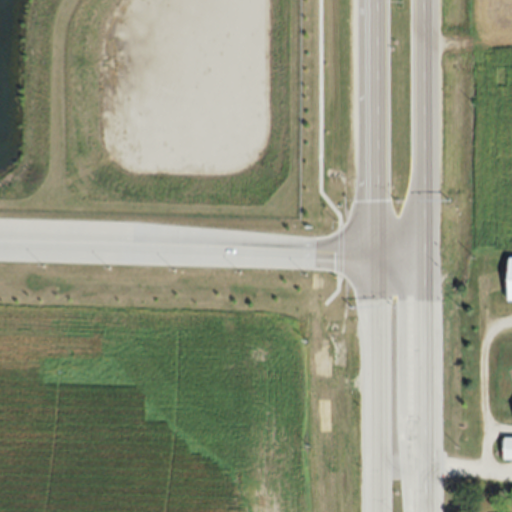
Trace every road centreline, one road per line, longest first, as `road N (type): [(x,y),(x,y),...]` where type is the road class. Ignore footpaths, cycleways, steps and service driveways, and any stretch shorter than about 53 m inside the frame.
road 1 (secondary): [(373,0),(376,511)]
road 2 (secondary): [(433,511),(430,0)]
